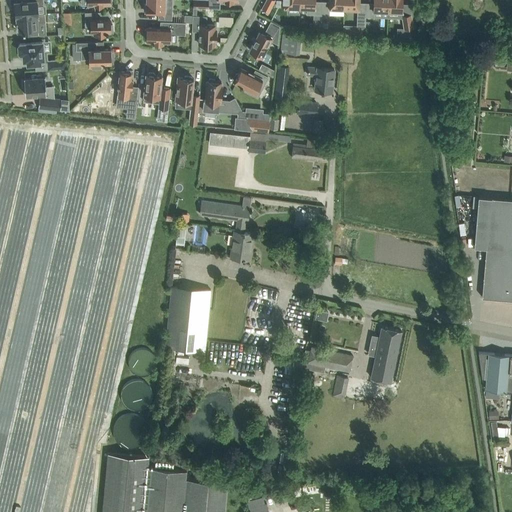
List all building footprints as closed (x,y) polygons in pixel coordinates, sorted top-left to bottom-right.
[(43,0),(28,0),(27,0),(22,0),(23,1),(15,1),(15,3),(14,3),(14,11),(16,11),(16,15),(17,15),(38,14),(37,5),(44,5),(43,0)] [(145,3),(144,10),(146,10),(146,12),(158,12),(158,19),(172,19),(172,12),(164,11),(164,0),(146,0),(147,2),(146,2),(146,3),(145,3)] [(268,11),(273,0),(265,0),(262,8),(268,11)] [(300,0),(300,6),(307,7),(307,13),(322,14),(322,1),(315,0),(300,0)] [(344,0),(329,0),(329,1),(322,1),(322,14),(329,14),(330,7),(344,7),(344,0)] [(344,0),(344,7),(359,8),(359,0),(344,0)] [(366,16),(374,16),(374,9),(388,10),(388,0),(373,0),(373,4),(366,4),(366,16)] [(388,0),(388,10),(404,11),(404,5),(403,5),(402,0),(388,0)] [(193,22),(192,30),(199,31),(199,44),(206,44),(207,45),(212,45),(213,44),(214,44),(214,41),(216,41),(216,28),(215,28),(215,24),(206,24),(207,16),(196,15),(197,7),(194,7),(193,14),(193,15),(193,22)] [(98,11),(85,11),(85,25),(91,25),(91,32),(94,32),(94,34),(98,34),(99,35),(103,35),(104,33),(108,33),(108,32),(113,32),(113,24),(111,24),(111,22),(108,22),(108,19),(110,19),(110,18),(103,18),(103,17),(98,17),(98,11)] [(73,23),(72,12),(65,12),(65,23),(73,23)] [(358,33),(365,34),(366,12),(357,12),(357,24),(359,28),(358,33)] [(38,14),(17,15),(18,30),(23,30),(25,30),(25,29),(29,29),(29,34),(40,33),(39,22),(45,21),(44,13),(38,14)] [(411,13),(402,14),(405,28),(413,27),(411,13)] [(260,31),(250,49),(262,56),(271,40),(278,44),(280,25),(271,20),(265,33),(260,31)] [(145,29),(145,35),(147,35),(146,40),(152,40),(152,41),(154,41),(154,42),(163,43),(163,40),(170,41),(171,33),(184,34),(185,22),(184,21),(161,21),(161,28),(147,27),(147,29),(145,29)] [(281,52),(300,55),(302,35),(282,33),(281,52)] [(43,41),(21,43),(19,45),(19,52),(21,53),(23,53),(24,60),(27,59),(28,63),(44,62),(43,41)] [(111,60),(113,60),(113,53),(111,53),(111,48),(100,48),(100,47),(97,47),(97,41),(76,42),(76,50),(81,50),(81,58),(89,58),(89,67),(104,67),(104,63),(111,63),(111,60)] [(47,60),(48,69),(66,67),(65,58),(47,60)] [(494,61),(492,59),(488,59),(485,61),(485,65),(488,67),(492,67),(494,65),(494,61)] [(309,66),(308,74),(317,75),(315,89),(332,91),(334,69),(318,67),(309,66)] [(258,97),(269,77),(256,70),(254,73),(243,68),(241,72),(239,71),(238,73),(236,73),(234,77),(235,79),(234,81),(246,87),(244,90),(258,97)] [(128,107),(136,108),(139,86),(132,86),(133,78),(133,70),(127,70),(127,71),(120,70),(118,84),(117,84),(117,85),(119,85),(117,100),(128,101),(128,107)] [(146,73),(144,95),(160,97),(159,107),(168,108),(170,88),(161,87),(162,75),(155,74),(154,72),(150,72),(148,73),(146,73)] [(24,78),(23,79),(23,86),(25,86),(26,95),(42,93),(43,96),(40,96),(39,107),(61,109),(62,98),(56,98),(55,86),(46,86),(45,75),(24,77),(24,78)] [(178,76),(176,99),(186,100),(185,106),(185,107),(191,108),(190,113),(197,114),(198,114),(200,95),(192,94),(194,78),(192,78),(192,76),(185,75),(185,77),(178,76)] [(204,100),(203,111),(219,112),(219,111),(236,112),(237,113),(237,116),(246,117),(243,110),(235,96),(230,100),(221,99),(222,85),(221,84),(221,81),(219,81),(220,79),(216,79),(216,80),(214,80),(214,79),(209,78),(208,80),(208,82),(206,82),(206,88),(207,88),(206,101),(204,100)] [(317,102),(307,101),(299,100),(299,101),(294,101),(293,111),(297,111),(297,112),(315,114),(317,102)] [(270,113),(243,110),(246,117),(253,130),(268,131),(270,113)] [(273,117),(270,128),(277,130),(280,119),(273,117)] [(315,118),(313,128),(322,130),(324,120),(315,118)] [(243,138),(242,149),(265,152),(267,138),(291,141),(291,135),(268,132),(267,134),(251,132),(250,133),(243,132),(242,137),(243,138)] [(319,146),(313,146),(313,138),(307,138),(307,145),(293,143),(291,157),(318,160),(328,161),(329,147),(319,146)] [(511,198),(479,196),(475,246),(487,247),(483,297),(511,299),(511,198)] [(238,219),(236,231),(244,231),(245,220),(247,220),(249,207),(250,205),(242,204),(242,206),(202,200),(200,213),(238,219)] [(177,226),(176,243),(184,243),(186,227),(177,226)] [(254,233),(244,231),(236,231),(235,230),(231,256),(250,259),(254,233)] [(172,286),(166,346),(206,350),(212,289),(172,286)] [(317,308),(315,318),(327,320),(329,311),(317,308)] [(382,326),(371,377),(391,381),(402,330),(382,326)] [(311,350),(308,362),(325,366),(350,371),(353,355),(312,346),(311,350)] [(511,390),(511,353),(479,351),(482,378),(486,378),(485,388),(495,389),(511,390)] [(334,394),(346,397),(350,376),(338,373),(334,394)] [(499,410),(489,410),(490,419),(499,418),(499,410)] [(499,437),(498,444),(508,445),(509,437),(499,437)] [(108,452),(102,511),(193,511),(196,479),(186,478),(187,469),(157,467),(147,466),(148,456),(118,453),(108,452)] [(196,479),(193,511),(225,511),(228,482),(196,479)] [(281,485),(271,488),(276,504),(296,498),(293,487),(283,490),(281,485)] [(268,511),(266,503),(249,508),(250,511),(268,511)]
